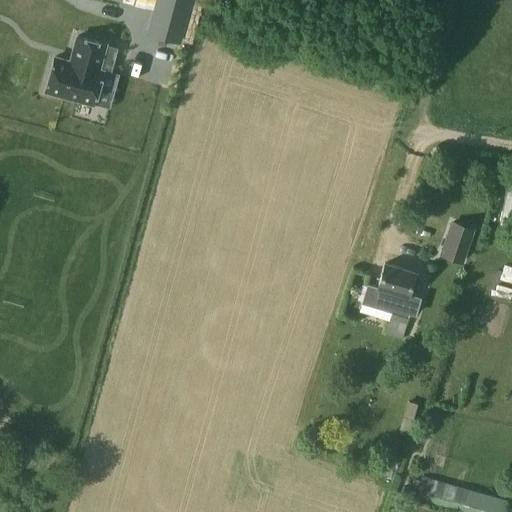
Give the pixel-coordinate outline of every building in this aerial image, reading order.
[(161,0),(156,18),(183,24),(189,0),(161,0)] [(52,58),(42,91),(90,105),(100,72),(96,71),(103,46),(75,37),(68,62),(52,58)] [(473,230),(451,223),(440,254),(462,261),(473,230)] [(384,264),(377,287),(394,292),(389,306),(393,308),(386,333),(402,338),(410,312),(403,310),(407,296),(408,296),(415,273),(384,264)] [(422,476),(415,499),(461,511),(504,511),(507,501),(422,476)]
